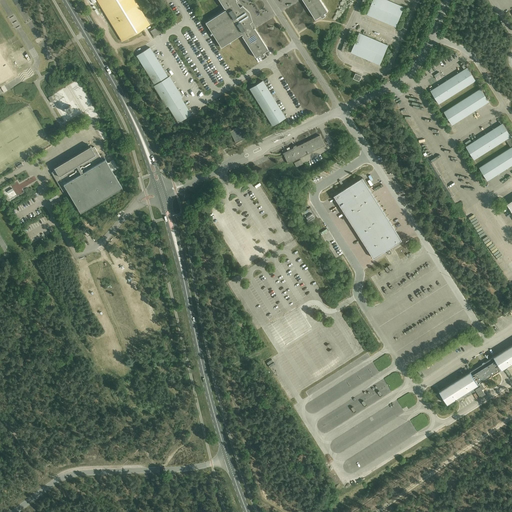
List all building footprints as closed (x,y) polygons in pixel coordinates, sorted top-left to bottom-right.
[(134,0),(97,0),(122,41),(150,24),(134,0)] [(237,0),(236,0),(218,0),(224,8),(225,8),(226,9),(208,20),(224,45),(242,34),(242,35),(242,36),(255,57),(259,55),(261,57),(264,55),(263,53),(268,49),(254,28),(253,28),(250,23),(252,21),(249,12),(242,5),(239,7),(236,1),(237,0)] [(303,0),(315,19),(321,16),(322,18),(326,16),(324,13),(328,11),(320,0),(303,0)] [(404,7),(386,0),(373,0),(367,15),(396,27),(404,7)] [(150,31),(154,37),(159,34),(155,28),(150,31)] [(359,33),(351,52),(379,65),(388,45),(359,33)] [(168,106),(177,121),(178,122),(180,121),(182,123),(190,118),(189,115),(191,114),(181,97),(182,97),(169,76),(168,77),(150,47),(136,55),(155,85),(153,86),(166,106),(168,106)] [(467,67),(431,91),(439,104),(475,80),(467,67)] [(285,117),(262,80),(249,88),(272,125),(285,117)] [(452,125),(489,101),(481,88),(444,112),(452,125)] [(511,138),(503,123),(466,146),(474,159),(506,139),(511,147),(479,167),(487,180),(511,164),(511,138)] [(235,142),(241,140),(244,138),(238,126),(230,130),(235,142)] [(313,151),(318,148),(325,145),(320,135),(296,146),(296,147),(294,148),(294,149),(289,152),(285,154),(286,157),(285,158),(286,160),(288,163),(298,158),(300,156),(301,155),(313,149),(313,151)] [(122,187),(105,159),(102,160),(94,146),(79,155),(80,156),(77,158),(78,159),(72,163),(71,160),(57,168),(58,170),(56,170),(51,172),(63,192),(66,189),(80,212),(122,187)] [(118,168),(113,159),(110,161),(115,170),(118,168)] [(389,248),(402,240),(362,178),(334,196),(374,258),(387,250),(389,254),(392,252),(389,248)] [(470,371),(439,391),(448,404),(479,385),(478,384),(479,384),(480,387),(475,390),(480,398),(485,394),(482,389),(484,388),(481,383),(502,370),(511,363),(511,344),(494,357),(471,371),(470,371)]
